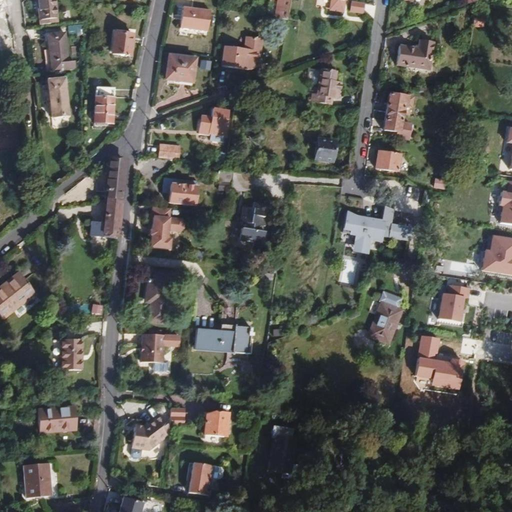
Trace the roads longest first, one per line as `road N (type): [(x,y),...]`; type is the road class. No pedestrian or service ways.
road 1 (residential): [(95,511),(140,128)]
road 2 (residential): [(353,182),(380,0)]
road 3 (unclassified): [(140,128),(0,238)]
road 4 (residential): [(11,0),(27,132)]
road 5 (residential): [(140,128),(161,0)]
